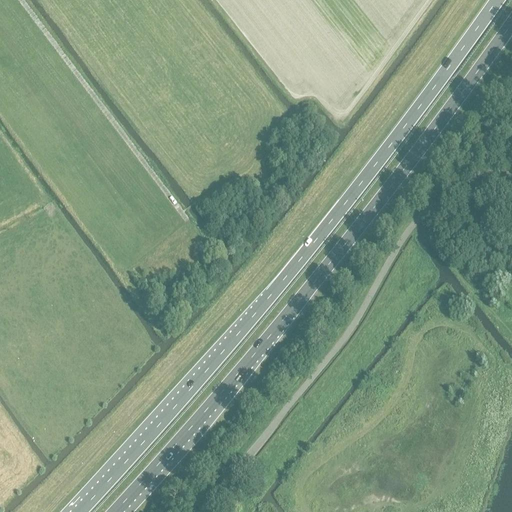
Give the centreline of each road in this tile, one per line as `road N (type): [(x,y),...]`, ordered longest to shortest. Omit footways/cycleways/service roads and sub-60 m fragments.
road 1 (trunk): [(497,0),(291,270),(78,511)]
road 2 (trunk): [(114,511),(310,286),(511,21)]
road 3 (unclassified): [(511,196),(453,194),(407,220),(343,329),(193,511)]
